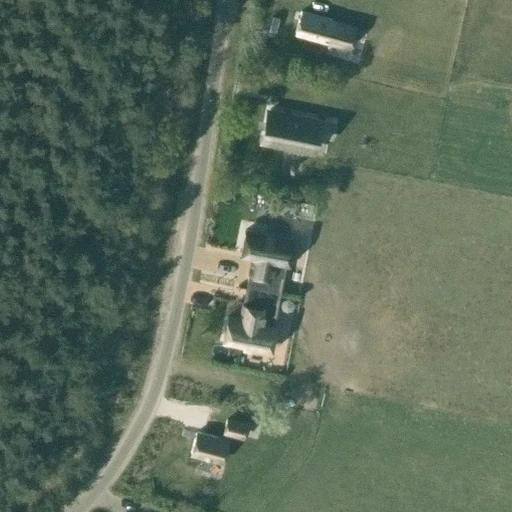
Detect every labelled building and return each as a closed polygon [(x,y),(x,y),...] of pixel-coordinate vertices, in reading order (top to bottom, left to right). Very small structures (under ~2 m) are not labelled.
[(300,11),(295,32),(325,41),(347,47),(353,26),(331,20),(300,11)] [(330,138),(333,123),(269,110),(262,142),(310,151),(313,135),(330,138)] [(252,256),(246,287),(267,292),(271,276),(280,277),(283,262),(286,263),(291,239),(245,230),(240,253),(252,256)] [(264,308),(267,292),(246,287),(239,319),(227,316),(222,340),(269,349),(273,326),(270,325),(273,309),(264,308)] [(243,440),(247,423),(226,417),(222,435),(243,440)] [(221,461),(226,440),(196,432),(190,453),(221,461)]
